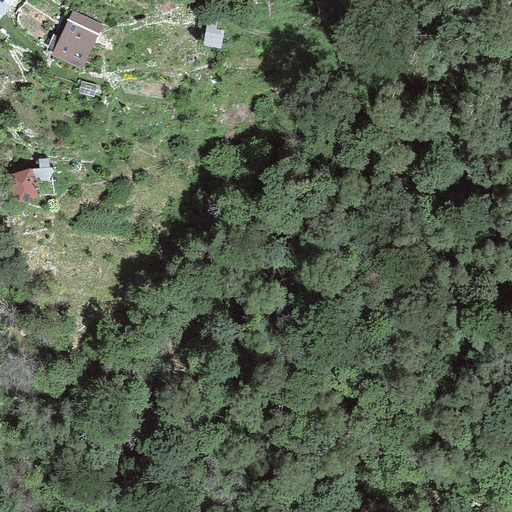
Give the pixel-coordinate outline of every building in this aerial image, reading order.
[(0,0),(0,16),(11,4),(6,0),(0,0)] [(102,26),(72,12),(51,56),(81,70),(102,26)] [(225,19),(208,17),(204,39),(221,42),(225,19)] [(97,86),(81,81),(77,93),(93,98),(97,86)] [(32,167),(7,172),(12,196),(36,191),(32,167)]
